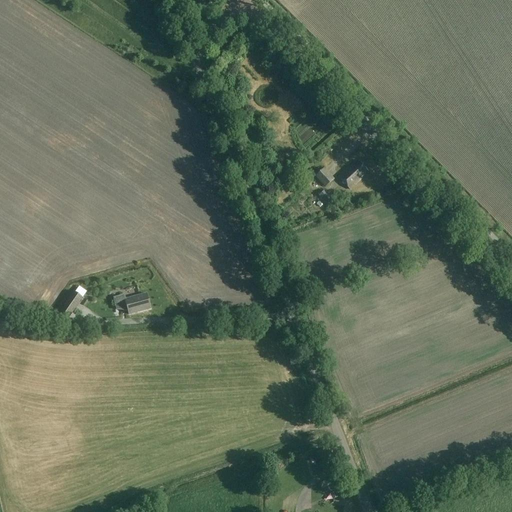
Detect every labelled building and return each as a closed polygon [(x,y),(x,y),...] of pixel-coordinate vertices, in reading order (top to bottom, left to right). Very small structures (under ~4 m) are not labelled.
[(360,179),(368,172),(358,161),(352,167),(349,170),(348,169),(339,178),(349,190),(361,179),(360,179)] [(315,177),(325,188),(335,180),(324,168),(315,177)] [(318,196),(327,206),(333,200),(324,190),(318,196)] [(320,206),(326,212),(329,208),(323,202),(320,206)] [(69,318),(83,298),(74,292),(60,311),(69,318)] [(129,315),(150,309),(146,294),(125,300),(129,315)] [(316,452),(323,471),(331,469),(323,449),(316,452)]
